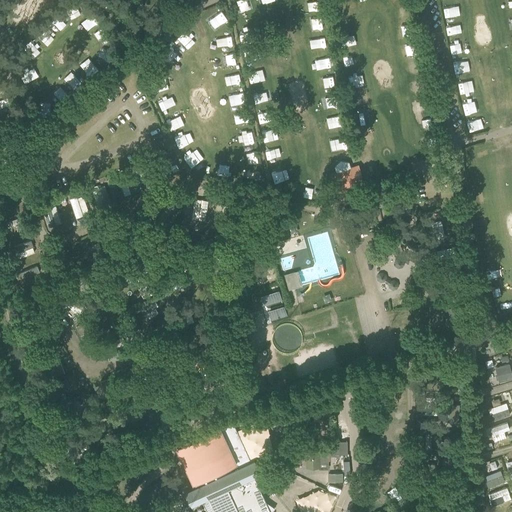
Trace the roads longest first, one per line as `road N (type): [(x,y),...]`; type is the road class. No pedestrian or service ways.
road 1 (track): [(46,511),(37,403),(0,294)]
road 2 (unknown): [(396,356),(414,479)]
